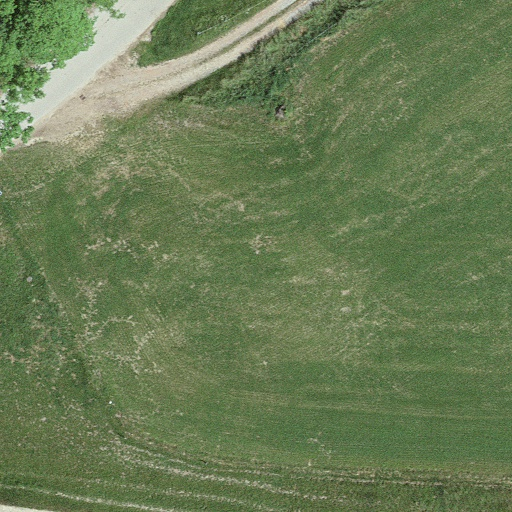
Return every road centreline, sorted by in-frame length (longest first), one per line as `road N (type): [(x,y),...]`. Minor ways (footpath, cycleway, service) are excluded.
road 1 (track): [(33,99),(180,71),(302,0)]
road 2 (track): [(141,0),(0,126)]
